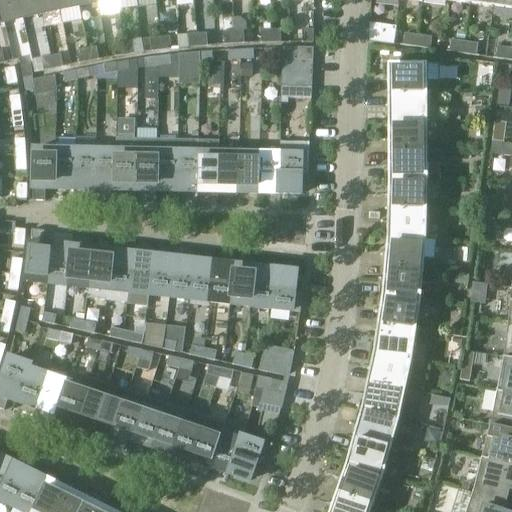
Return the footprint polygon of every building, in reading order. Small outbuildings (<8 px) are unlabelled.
[(0,0),(0,5),(5,23),(23,19),(18,0),(0,0)] [(18,0),(23,19),(42,14),(38,0),(18,0)] [(38,0),(42,14),(60,10),(58,0),(38,0)] [(58,0),(60,10),(79,7),(78,0),(58,0)] [(97,0),(98,3),(99,3),(101,17),(119,14),(116,0),(117,0),(116,0),(97,0)] [(136,0),(138,8),(157,6),(155,0),(136,0)] [(493,0),(470,0),(470,5),(493,8),(493,0)] [(511,0),(493,0),(493,8),(511,10),(511,0)] [(393,45),(396,27),(369,24),(369,41),(393,45)] [(260,31),(261,44),(271,43),(271,30),(260,31)] [(281,43),(281,30),(271,30),(271,43),(281,43)] [(313,43),(313,30),(302,30),(302,43),(313,43)] [(244,31),(234,32),(234,45),(244,44),(244,31)] [(458,31),(456,41),(465,42),(466,32),(458,31)] [(224,45),(234,45),(234,32),(223,32),(224,45)] [(207,34),(197,35),(198,47),(208,47),(207,34)] [(188,48),(198,47),(197,35),(187,35),(188,48)] [(170,37),(160,38),(161,51),(171,50),(170,37)] [(403,46),(417,48),(419,38),(404,37),(403,46)] [(151,52),(161,51),(160,38),(150,39),(151,52)] [(431,40),(419,38),(417,48),(430,50),(431,40)] [(133,42),(123,43),(125,56),(135,54),(133,42)] [(115,57),(125,56),(123,43),(113,45),(115,57)] [(449,52),(463,54),(465,45),(451,43),(449,52)] [(478,47),(465,45),(463,54),(476,56),(478,47)] [(97,48),(87,50),(89,62),(99,60),(97,48)] [(282,60),(297,60),(297,49),(282,49),(282,60)] [(297,49),(297,60),(297,61),(308,61),(313,61),(313,49),(305,49),(297,49)] [(496,59),(509,61),(510,51),(497,49),(496,59)] [(79,64),(89,62),(87,50),(77,51),(79,64)] [(228,51),(228,61),(241,60),(241,50),(228,51)] [(253,50),(241,50),(241,60),(254,59),(253,50)] [(213,62),(212,53),(199,53),(199,54),(200,63),(213,62)] [(199,54),(178,55),(179,65),(179,73),(200,73),(200,63),(199,54)] [(61,55),(51,57),(53,69),(63,67),(61,55)] [(170,56),(158,58),(159,67),(171,66),(170,56)] [(44,72),(53,69),(51,57),(41,59),(44,72)] [(158,58),(145,59),(146,69),(145,69),(145,91),(158,91),(158,67),(159,67),(158,58)] [(297,61),(297,60),(282,60),(282,74),(308,74),(308,61),(297,61)] [(130,71),(129,61),(116,63),(118,73),(130,71)] [(105,75),(118,73),(116,63),(104,66),(105,75)] [(23,79),(32,77),(33,77),(30,64),(21,66),(23,79)] [(388,65),(388,94),(427,94),(427,83),(439,83),(438,64),(388,65)] [(241,77),(251,77),(251,65),(241,66),(241,75),(241,77)] [(18,84),(14,67),(4,69),(8,86),(18,84)] [(209,68),(209,84),(219,85),(220,69),(209,68)] [(88,69),(75,71),(77,81),(90,78),(88,69)] [(65,83),(77,81),(75,71),(63,74),(65,83)] [(307,87),(308,74),(282,74),(281,86),(307,87)] [(35,90),(32,77),(23,79),(26,92),(35,90)] [(312,87),(307,87),(281,86),(281,103),(288,104),(288,99),(311,100),(312,87)] [(388,94),(388,123),(427,123),(427,94),(388,94)] [(20,96),(10,97),(12,114),(22,113),(20,96)] [(476,121),(485,121),(485,107),(476,107),(476,121)] [(14,129),(24,127),(22,113),(12,114),(14,129)] [(388,123),(388,152),(427,152),(427,123),(388,123)] [(116,151),(116,191),(127,192),(127,190),(136,190),(137,140),(134,140),(134,137),(117,136),(117,139),(116,139),(116,151)] [(25,139),(15,140),(16,156),(26,156),(25,139)] [(145,192),(157,192),(157,140),(137,140),(136,190),(145,190),(145,192)] [(168,190),(177,190),(178,140),(157,140),(157,192),(168,192),(168,190)] [(186,191),(186,193),(198,193),(198,141),(178,140),(177,190),(186,191)] [(198,141),(198,193),(209,193),(209,191),(218,191),(219,153),(219,141),(198,141)] [(280,155),(279,195),(300,195),(301,174),(308,174),(309,143),(280,143),(280,155)] [(45,202),(45,188),(54,188),(55,150),(34,149),(33,201),(45,202)] [(75,150),(55,150),(54,188),(63,188),(63,190),(75,190),(75,150)] [(86,189),(95,189),(96,151),(75,150),(75,190),(86,191),(86,189)] [(115,191),(116,151),(96,151),(95,189),(104,189),(104,191),(115,191)] [(427,181),(427,152),(388,152),(388,181),(427,181)] [(227,194),(238,194),(239,154),(219,153),(218,191),(227,192),(227,194)] [(259,154),(239,154),(238,194),(250,194),(250,192),(259,192),(259,154)] [(267,194),(279,195),(280,155),(259,154),(259,192),(267,192),(267,194)] [(27,171),(26,156),(16,156),(17,171),(27,171)] [(427,181),(388,181),(388,210),(427,211),(427,181)] [(27,201),(27,185),(17,185),(17,201),(27,201)] [(426,241),(427,211),(388,210),(387,239),(426,241)] [(24,247),(25,230),(15,229),(14,246),(24,247)] [(26,282),(47,285),(52,247),(43,246),(44,232),(32,230),(26,282)] [(435,242),(426,241),(387,239),(384,268),(423,271),(424,260),(433,261),(435,242)] [(60,248),(52,247),(47,285),(68,287),(72,247),(61,246),(60,248)] [(84,248),(72,247),(68,287),(88,289),(92,251),(83,250),(84,248)] [(101,252),(92,251),(88,289),(87,299),(107,301),(108,291),(113,252),(101,250),(101,252)] [(124,253),(113,252),(108,291),(107,301),(127,304),(133,256),(124,255),(124,253)] [(133,256),(127,304),(148,306),(149,296),(153,256),(142,255),(142,257),(133,256)] [(165,258),(153,256),(149,296),(169,298),(174,261),(165,259),(165,258)] [(23,260),(12,259),(10,274),(20,276),(23,260)] [(182,262),(174,261),(169,298),(190,301),(194,261),(183,260),(182,262)] [(190,301),(210,303),(214,265),(205,264),(206,262),(194,261),(190,301)] [(223,266),(214,265),(210,303),(230,305),(235,265),(223,264),(223,266)] [(230,305),(250,307),(255,270),(246,269),(246,267),(235,265),(230,305)] [(384,268),(382,296),(421,301),(423,271),(384,268)] [(263,271),(255,270),(250,307),(271,310),(275,270),(264,269),(263,271)] [(275,270),(271,310),(300,313),(302,294),(294,293),(297,272),(275,270)] [(8,290),(18,291),(20,276),(10,274),(8,290)] [(378,325),(416,331),(421,301),(382,296),(378,325)] [(6,301),(3,317),(12,319),(16,303),(6,301)] [(21,308),(19,320),(28,322),(31,310),(21,308)] [(42,323),(54,325),(56,316),(44,313),(42,323)] [(0,331),(9,334),(12,319),(3,317),(0,327),(0,331)] [(69,329),(82,332),(84,322),(72,319),(69,329)] [(16,332),(25,335),(28,322),(19,320),(16,332)] [(96,325),(84,322),(82,332),(94,334),(96,325)] [(511,323),(507,323),(503,358),(511,359),(511,323)] [(412,360),(416,331),(378,325),(373,353),(412,360)] [(109,338),(122,340),(124,331),(111,328),(109,338)] [(46,339),(59,342),(61,333),(48,330),(46,339)] [(134,333),(124,331),(122,340),(134,343),(136,334),(134,333)] [(73,336),(63,333),(61,333),(59,342),(71,345),(73,336)] [(150,347),(162,349),(164,340),(152,337),(150,347)] [(88,339),(86,348),(99,351),(101,342),(88,339)] [(177,343),(164,340),(162,349),(175,352),(177,343)] [(113,345),(101,342),(99,351),(111,354),(113,345)] [(266,342),(263,359),(288,364),(292,365),(294,352),(272,347),(273,343),(266,342)] [(190,356),(202,358),(204,349),(192,346),(190,356)] [(129,348),(127,357),(139,360),(141,351),(129,348)] [(217,352),(204,349),(202,358),(215,361),(217,352)] [(154,354),(141,351),(139,360),(151,363),(154,354)] [(464,352),(460,381),(470,382),(474,354),(464,352)] [(406,390),(412,360),(373,353),(367,382),(406,390)] [(233,365),(242,367),(244,358),(235,356),(233,365)] [(169,357),(167,366),(179,369),(181,360),(169,357)] [(17,401),(28,369),(29,364),(9,358),(0,384),(0,409),(4,411),(9,398),(17,401)] [(254,360),(244,358),(242,367),(252,369),(254,360)] [(511,359),(503,358),(497,392),(511,394),(511,359)] [(285,377),(288,364),(263,359),(260,371),(285,377)] [(31,360),(29,364),(28,369),(17,401),(26,403),(25,405),(36,409),(49,376),(47,375),(50,366),(31,360)] [(139,360),(135,369),(148,372),(151,363),(139,360)] [(179,369),(192,372),(194,363),(181,360),(179,369)] [(209,366),(207,375),(219,378),(221,369),(209,366)] [(232,381),(234,372),(221,369),(219,378),(232,381)] [(63,418),(74,422),(91,379),(69,372),(66,382),(68,382),(56,414),(64,417),(63,418)] [(240,384),(252,386),(254,376),(242,373),(240,384)] [(66,382),(63,381),(49,376),(36,409),(47,413),(47,411),(56,414),(68,382),(66,382)] [(256,389),(263,390),(269,392),(272,380),(258,377),(256,389)] [(86,424),(94,427),(110,385),(91,379),(74,422),(85,426),(86,424)] [(272,380),(269,392),(281,394),(283,383),(272,380)] [(367,382),(361,410),(399,419),(403,403),(406,390),(367,382)] [(102,432),(113,435),(126,402),(130,392),(110,385),(94,427),(103,430),(102,432)] [(260,404),(263,390),(256,389),(252,407),(259,408),(260,404)] [(281,395),(281,394),(269,392),(263,390),(260,404),(282,409),(285,396),(281,395)] [(406,390),(403,403),(418,406),(421,393),(406,390)] [(130,392),(126,402),(113,435),(124,439),(125,437),(133,440),(145,409),(149,399),(130,392)] [(511,394),(497,392),(490,426),(511,430),(511,394)] [(149,399),(145,409),(133,440),(142,443),(141,445),(152,449),(165,415),(169,405),(149,399)] [(169,405),(165,415),(152,449),(163,453),(164,451),(172,453),(184,422),(188,412),(169,405)] [(354,438),(391,448),(399,419),(361,410),(354,438)] [(188,412),(184,422),(172,453),(180,456),(180,458),(191,462),(207,418),(188,412)] [(225,425),(207,418),(191,462),(202,466),(202,464),(211,467),(223,435),(222,435),(225,425)] [(482,459),(511,467),(511,430),(490,426),(482,459)] [(239,441),(223,435),(211,467),(219,469),(218,471),(229,475),(241,441),(239,441)] [(241,437),(239,441),(241,441),(229,475),(250,482),(256,462),(265,465),(271,447),(241,437)] [(383,477),(391,448),(354,438),(346,465),(383,477)] [(0,489),(13,463),(3,458),(2,460),(0,458),(0,489)] [(473,493),(507,502),(511,484),(511,467),(482,459),(473,493)] [(24,468),(13,463),(0,489),(0,501),(14,508),(31,474),(23,470),(24,468)] [(336,493),(373,506),(383,477),(346,465),(336,493)] [(14,508),(11,511),(34,511),(50,481),(39,476),(39,478),(31,474),(14,508)] [(57,511),(67,492),(59,488),(60,487),(50,481),(34,511),(57,511)] [(80,511),(86,500),(76,494),(75,496),(67,492),(57,511),(80,511)] [(371,511),(373,506),(336,493),(329,511),(371,511)] [(503,511),(507,502),(473,493),(466,511),(503,511)] [(97,505),(86,500),(80,511),(103,511),(104,511),(96,507),(97,505)]
